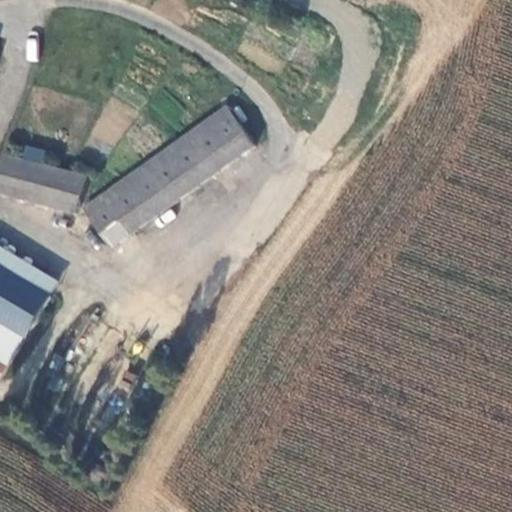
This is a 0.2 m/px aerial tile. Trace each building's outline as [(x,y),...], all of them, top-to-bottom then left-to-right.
[(227,104),(85,205),(116,245),(254,144),(227,104)] [(88,174),(9,153),(0,180),(0,190),(77,210),(88,174)] [(0,265),(55,298),(62,284),(0,248),(0,265)] [(55,298),(0,265),(0,316),(33,336),(55,298)] [(0,316),(0,380),(7,385),(33,336),(0,316)]
